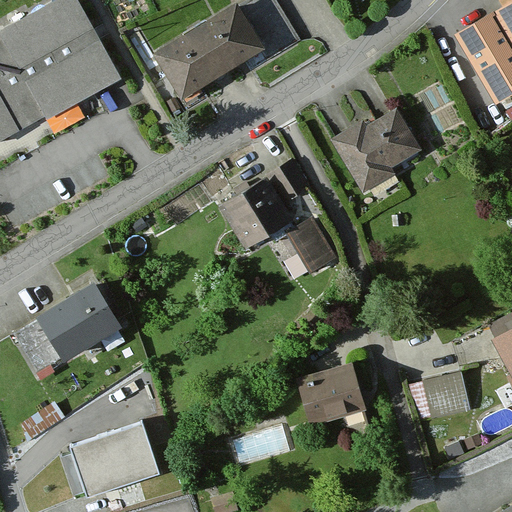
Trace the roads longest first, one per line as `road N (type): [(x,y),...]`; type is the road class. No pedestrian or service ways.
road 1 (residential): [(270,107),(345,224),(391,361),(422,485),(398,511)]
road 2 (residential): [(270,107),(0,276)]
road 3 (residential): [(422,0),(362,53),(270,107)]
